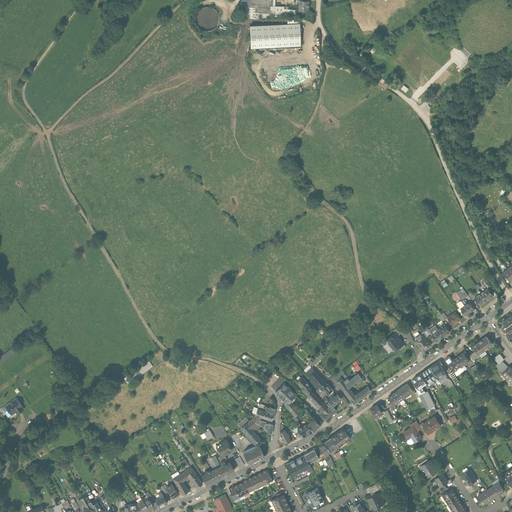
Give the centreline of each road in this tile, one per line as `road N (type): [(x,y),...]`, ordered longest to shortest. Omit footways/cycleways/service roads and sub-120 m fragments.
road 1 (track): [(179,355),(142,314),(63,177),(49,135),(183,0)]
road 2 (unclassified): [(511,299),(427,121),(326,37),(318,0)]
road 3 (track): [(401,321),(361,284),(347,223),(310,188),(293,157),(321,85),(320,28)]
road 4 (secondary): [(274,455),(350,413),(487,317)]
road 5 (residential): [(274,455),(278,409),(267,389),(219,362),(179,355)]
road 6 (track): [(87,0),(26,83),(49,135)]
road 7 (secondary): [(160,511),(274,455)]
